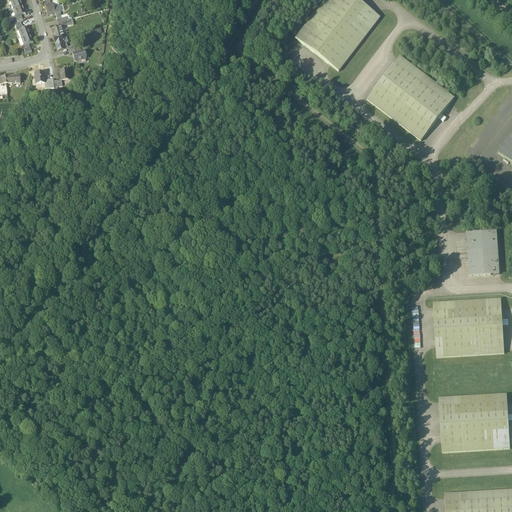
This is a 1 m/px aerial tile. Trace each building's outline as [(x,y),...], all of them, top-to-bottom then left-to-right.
[(15,0),(11,2),(14,9),(22,6),(19,0),(15,0)] [(323,0),(295,38),(340,71),(381,16),(359,0),(323,0)] [(22,6),(14,9),(17,17),(21,15),(25,13),(22,6)] [(23,29),(18,30),(19,31),(22,38),(30,35),(27,27),(23,29)] [(58,27),(51,29),(53,38),(52,38),(53,41),(64,38),(61,27),(58,27)] [(30,35),(22,38),(25,46),(28,44),(33,42),(30,35)] [(63,45),(56,47),(57,52),(68,49),(67,48),(68,48),(66,44),(63,45)] [(75,53),(72,54),(74,62),(86,59),(84,51),(75,53)] [(367,100),(422,141),(439,119),(444,123),(448,118),(442,114),(455,97),(401,55),(367,100)] [(68,70),(60,71),(61,81),(69,80),(68,70)] [(43,73),(34,73),(35,85),(44,84),(43,73)] [(500,118),(504,113),(500,110),(496,114),(500,118)] [(511,134),(497,155),(511,166),(511,134)] [(497,230),(467,231),(469,278),(500,276),(497,230)] [(434,302),(437,359),(505,355),(503,326),(509,326),(509,321),(502,321),(501,298),(434,302)] [(439,398),(442,455),(510,451),(509,422),(511,422),(511,416),(508,417),(506,395),(439,398)] [(511,511),(511,490),(446,494),(446,511),(511,511)]
